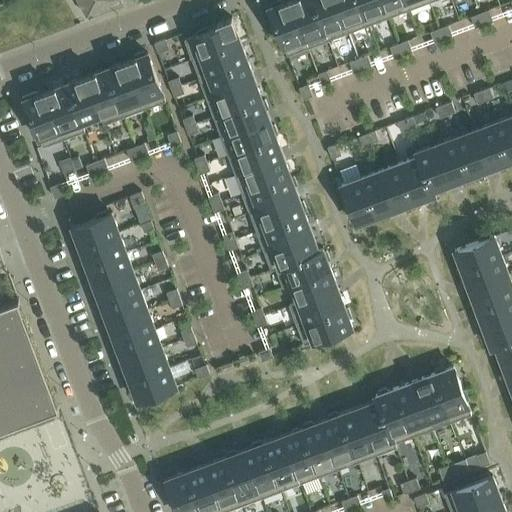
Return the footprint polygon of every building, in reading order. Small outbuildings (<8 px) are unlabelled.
[(79,0),(87,14),(113,0),(79,0)] [(291,0),(287,0),(282,2),(281,0),(280,0),(272,3),(273,6),(270,7),(288,55),(309,47),(291,0)] [(314,0),(291,0),(309,47),(329,40),(314,0)] [(337,0),(314,0),(329,40),(349,32),(337,0)] [(360,0),(337,0),(349,32),(369,25),(360,0)] [(383,0),(360,0),(369,25),(390,17),(383,0)] [(406,0),(383,0),(390,17),(410,9),(406,0)] [(429,0),(406,0),(410,9),(430,2),(429,0)] [(489,9),(480,13),(485,24),(494,21),(489,9)] [(480,13),(471,16),(476,27),(485,24),(480,13)] [(237,30),(232,17),(218,23),(219,26),(209,30),(208,28),(198,31),(199,34),(185,39),(192,59),(241,41),(237,30)] [(449,25),(440,28),(444,39),(453,36),(449,25)] [(440,28),(431,31),(435,43),(444,39),(440,28)] [(155,43),(158,52),(170,48),(166,39),(155,43)] [(408,40),(399,43),(404,54),(413,51),(408,40)] [(241,41),(192,59),(200,78),(248,60),(241,41)] [(399,43),(390,46),(395,58),(404,54),(399,43)] [(148,52),(145,53),(144,51),(135,54),(136,57),(127,60),(145,109),(166,101),(148,52)] [(368,55),(359,58),(363,69),(372,66),(368,55)] [(359,58),(350,62),(354,73),(363,69),(359,58)] [(127,60),(107,68),(125,116),(145,109),(127,60)] [(248,60),(200,78),(207,97),(255,79),(248,60)] [(107,68),(87,75),(101,115),(121,107),(124,116),(125,116),(107,68)] [(327,70),(318,74),(323,85),(332,81),(327,70)] [(87,75),(67,83),(85,131),(86,131),(82,122),(101,115),(87,75)] [(169,80),(172,88),(182,84),(179,76),(169,80)] [(255,79),(207,97),(214,116),(262,98),(255,79)] [(67,83),(46,90),(64,139),(85,131),(67,83)] [(172,88),(175,96),(185,92),(182,84),(172,88)] [(309,84),(300,87),(304,99),(313,95),(309,84)] [(490,87),(482,90),(486,100),(494,97),(490,87)] [(46,90),(38,94),(37,91),(22,97),(28,112),(30,111),(35,123),(32,124),(36,134),(38,133),(43,147),(64,139),(46,90)] [(482,90),(474,93),(478,103),(486,100),(482,90)] [(262,98),(214,116),(221,135),(269,117),(266,109),(269,108),(266,99),(263,100),(262,98)] [(452,101),(444,104),(448,114),(456,111),(452,101)] [(444,104),(436,107),(440,117),(448,114),(444,104)] [(511,114),(494,122),(509,161),(511,159),(511,114)] [(183,118),(186,126),(196,122),(193,115),(183,118)] [(414,116),(406,119),(409,129),(417,126),(414,116)] [(269,117),(221,135),(228,154),(277,136),(276,134),(278,133),(275,124),(273,125),(269,117)] [(406,119),(398,121),(402,131),(409,129),(406,119)] [(186,126),(189,134),(199,130),(196,122),(186,126)] [(494,122),(475,129),(490,168),(498,165),(499,168),(507,164),(506,162),(509,161),(494,122)] [(475,129),(456,136),(471,175),(473,174),(474,177),(482,174),(481,171),(490,168),(475,129)] [(178,130),(168,134),(173,145),(182,142),(178,130)] [(375,130),(368,133),(371,143),(379,140),(375,130)] [(368,133),(359,136),(363,146),(371,143),(368,133)] [(277,136),(228,154),(235,173),(284,155),(277,136)] [(456,136),(437,143),(452,183),(471,175),(456,136)] [(145,142),(136,146),(141,157),(149,154),(145,142)] [(337,143),(328,146),(332,158),(341,154),(337,143)] [(437,143),(418,150),(434,194),(435,194),(433,189),(452,183),(437,143)] [(136,146),(127,149),(132,160),(141,157),(136,146)] [(418,150),(417,151),(419,155),(400,162),(415,201),(423,198),(424,201),(433,198),(432,195),(434,194),(418,150)] [(195,158),(198,166),(208,162),(205,154),(195,158)] [(284,155),(235,173),(243,193),(291,174),(284,155)] [(105,158),(96,161),(100,172),(109,169),(105,158)] [(96,161),(87,164),(91,175),(100,172),(96,161)] [(198,166),(201,174),(211,170),(208,162),(198,166)] [(400,162),(381,169),(396,208),(415,201),(400,162)] [(381,169),(362,176),(377,216),(396,208),(381,169)] [(291,174),(243,193),(250,212),(298,193),(295,185),(297,184),(294,176),(292,177),(291,174)] [(362,176),(342,184),(344,189),(341,190),(345,199),(348,198),(357,223),(366,220),(367,222),(375,219),(374,217),(377,216),(362,176)] [(60,183),(51,186),(55,197),(64,194),(60,183)] [(131,195),(134,204),(145,200),(142,191),(131,195)] [(209,196),(212,204),(222,200),(219,192),(209,196)] [(298,193),(250,212),(257,231),(305,213),(304,210),(307,209),(304,201),(301,202),(298,193)] [(212,204),(215,212),(225,208),(222,200),(212,204)] [(112,212),(107,213),(106,211),(97,215),(98,217),(73,226),(80,246),(120,232),(112,212)] [(305,213),(257,231),(264,250),(312,232),(305,213)] [(142,223),(145,231),(155,228),(152,220),(142,223)] [(223,234),(226,242),(236,238),(233,230),(223,234)] [(127,251),(120,232),(80,246),(88,265),(127,251)] [(312,232),(264,250),(271,269),(324,249),(324,248),(319,250),(312,232)] [(495,235),(490,237),(489,234),(479,238),(480,240),(455,249),(459,259),(456,259),(459,268),(462,267),(463,269),(502,254),(495,235)] [(226,242),(229,250),(239,246),(236,238),(226,242)] [(324,249),(271,269),(271,270),(276,268),(283,286),(331,268),(328,260),(331,259),(327,250),(325,251),(324,249)] [(153,254),(156,262),(166,258),(163,250),(153,254)] [(127,251),(88,265),(95,285),(134,270),(127,251)] [(502,254),(463,269),(470,288),(509,274),(502,254)] [(156,262),(159,270),(169,266),(166,258),(156,262)] [(331,268),(283,286),(283,287),(292,284),(299,301),(290,305),(338,287),(331,268)] [(238,272),(241,280),(251,276),(248,269),(238,272)] [(134,270),(95,285),(102,304),(141,289),(134,270)] [(511,280),(509,274),(470,288),(473,297),(471,298),(474,306),(476,305),(477,308),(511,294),(511,280)] [(241,280),(244,288),(254,284),(251,276),(241,280)] [(338,287),(290,305),(297,324),(345,306),(338,287)] [(167,292),(170,300),(180,296),(177,288),(167,292)] [(141,289),(102,304),(109,323),(149,308),(141,289)] [(511,294),(477,308),(484,327),(511,316),(511,294)] [(170,300),(173,308),(183,304),(180,296),(170,300)] [(0,511),(0,429),(60,407),(20,298),(0,305),(0,511)] [(345,306),(297,324),(297,325),(306,322),(314,341),(319,339),(319,342),(329,338),(328,336),(353,326),(350,317),(352,316),(349,308),(346,309),(345,306)] [(252,311),(255,318),(265,315),(262,307),(252,311)] [(149,308),(109,323),(116,342),(156,327),(149,308)] [(255,318),(258,326),(268,323),(265,315),(255,318)] [(511,316),(484,327),(487,335),(485,336),(488,344),(491,344),(491,346),(511,337),(511,316)] [(182,330),(185,338),(195,334),(192,326),(182,330)] [(156,327),(116,342),(123,361),(163,346),(156,327)] [(185,338),(187,346),(198,342),(195,334),(185,338)] [(511,337),(491,346),(492,347),(496,345),(503,363),(511,359),(511,337)] [(163,346),(123,361),(131,380),(170,365),(163,346)] [(259,351),(263,360),(274,356),(270,347),(259,351)] [(511,359),(503,363),(510,382),(511,381),(511,359)] [(196,368),(199,377),(210,373),(207,364),(196,368)] [(170,365),(131,380),(138,400),(163,391),(164,393),(173,390),(172,387),(177,385),(170,365)] [(436,372),(434,373),(452,421),(472,414),(467,400),(469,399),(466,389),(463,390),(454,365),(445,369),(444,366),(435,369),(436,372)] [(434,373),(415,380),(433,428),(452,421),(434,373)] [(415,380),(396,387),(414,436),(433,428),(415,380)] [(396,387),(387,390),(386,388),(378,391),(379,393),(377,394),(397,447),(396,442),(414,436),(396,387)] [(377,394),(376,395),(378,399),(359,406),(377,454),(397,447),(377,394)] [(359,406),(340,413),(358,461),(377,454),(359,406)] [(340,413),(338,414),(337,412),(329,415),(329,417),(321,420),(339,469),(358,461),(340,413)] [(321,420),(313,424),(312,421),(303,424),(304,427),(302,428),(320,476),(339,469),(321,420)] [(302,428),(283,435),(301,483),(320,476),(302,428)] [(283,435),(264,442),(282,490),(301,483),(283,435)] [(264,442),(262,443),(261,440),(252,443),(253,446),(245,449),(263,497),(282,490),(264,442)] [(245,449),(236,452),(236,450),(227,453),(228,455),(226,456),(244,504),(263,497),(245,449)] [(486,451),(477,454),(481,466),(490,462),(486,451)] [(226,456),(207,463),(225,511),(244,504),(226,456)] [(455,462),(447,465),(451,476),(459,473),(455,462)] [(207,463),(187,471),(203,511),(223,511),(225,511),(207,463)] [(447,465),(439,468),(443,479),(451,476),(447,465)] [(203,511),(187,471),(167,478),(177,503),(174,504),(177,511),(203,511)] [(493,475),(445,493),(451,511),(454,511),(501,495),(493,475)] [(417,477),(409,480),(413,490),(420,487),(417,477)] [(409,480),(401,483),(405,493),(413,490),(409,480)] [(390,487),(382,490),(386,500),(394,497),(390,487)] [(415,497),(418,506),(429,502),(426,492),(415,497)] [(358,494),(350,497),(354,507),(362,504),(358,494)] [(507,511),(501,495),(454,511),(507,511)] [(350,497),(342,500),(346,510),(354,507),(350,497)]
